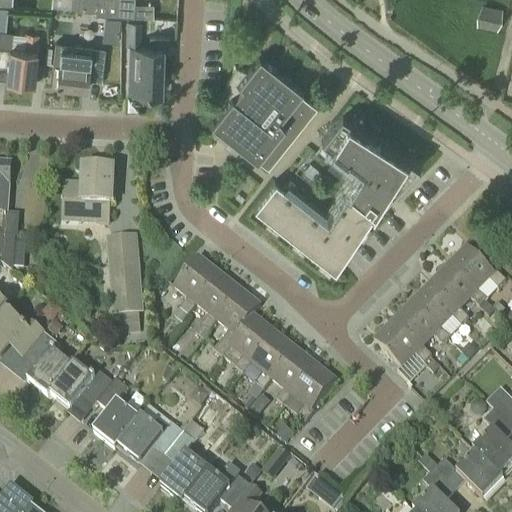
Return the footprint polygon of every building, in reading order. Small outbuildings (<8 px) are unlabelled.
[(0,0),(0,7),(12,9),(11,0),(0,0)] [(85,14),(86,0),(51,0),(50,11),(85,14)] [(118,17),(119,0),(86,0),(85,14),(118,17)] [(119,0),(118,17),(133,18),(134,0),(119,0)] [(502,9),(482,4),(477,27),(497,32),(502,9)] [(105,32),(106,20),(93,18),(92,30),(105,32)] [(149,48),(139,47),(140,23),(126,23),(125,47),(129,47),(127,93),(161,94),(163,53),(168,53),(169,39),(149,38),(149,48)] [(6,80),(34,83),(39,35),(24,33),(22,50),(10,49),(12,33),(0,31),(0,52),(9,54),(6,80)] [(87,90),(89,70),(92,47),(54,43),(52,67),(59,68),(57,86),(87,90)] [(216,107),(220,110),(209,123),(266,169),(315,108),(299,95),(301,91),(258,57),(246,72),(235,66),(216,107)] [(346,158),(360,170),(389,193),(419,163),(342,113),(320,141),(344,160),(346,158)] [(0,213),(8,214),(11,164),(0,163),(0,213)] [(110,205),(112,170),(84,168),(84,182),(83,182),(83,185),(64,184),(62,220),(79,221),(84,204),(95,205),(98,224),(108,224),(109,205),(110,205)] [(355,175),(325,222),(273,180),(252,207),(333,271),(376,203),(378,200),(380,203),(389,193),(360,170),(359,169),(355,175)] [(0,264),(2,265),(1,266),(13,275),(13,270),(23,271),(25,246),(15,245),(15,240),(15,239),(2,238),(0,237),(0,264)] [(448,268),(485,305),(487,302),(478,293),(488,283),(497,292),(505,284),(496,275),(495,276),(467,249),(448,268)] [(138,254),(107,257),(113,319),(117,319),(119,337),(140,335),(139,317),(143,317),(138,254)] [(193,307),(218,275),(197,259),(172,290),(187,301),(179,311),(188,318),(196,308),(193,307)] [(479,310),(485,305),(448,268),(430,287),(467,323),(469,321),(459,312),(470,301),(479,310)] [(214,323),(239,291),(218,275),(193,307),(196,308),(207,318),(200,328),(209,335),(216,325),(214,323)] [(461,329),(467,323),(430,287),(411,305),(448,342),(450,340),(441,331),(452,320),(461,329)] [(252,317),(260,308),(239,291),(214,323),(216,325),(228,334),(213,353),(222,360),(231,349),(228,347),(252,317)] [(443,347),(448,342),(411,305),(393,324),(430,361),(431,359),(422,350),(434,338),(443,347)] [(0,322),(5,316),(5,317),(8,313),(0,306),(0,322)] [(22,330),(5,317),(5,316),(0,322),(0,361),(1,362),(10,350),(24,361),(44,336),(28,323),(22,330)] [(273,334),(252,317),(228,347),(231,349),(242,359),(234,369),(243,376),(251,366),(249,364),(273,334)] [(423,367),(430,361),(393,324),(374,343),(401,371),(414,358),(423,367)] [(269,380),(293,350),(273,334),(249,364),(251,366),(263,375),(254,386),(263,393),(272,382),(269,380)] [(72,370),(71,370),(54,356),(60,349),(44,336),(24,361),(37,371),(27,384),(47,400),(49,397),(72,370)] [(281,407),(313,366),(293,350),(269,380),(272,382),(284,392),(275,403),(281,407)] [(313,366),(281,407),(284,410),(293,399),(305,408),(296,419),(304,426),(313,415),(311,413),(335,383),(313,366)] [(97,405),(116,381),(115,381),(112,385),(97,373),(91,380),(74,367),(71,370),(72,370),(49,397),(69,413),(79,400),(92,410),(96,405),(97,405)] [(114,453),(141,419),(140,419),(138,422),(117,406),(128,391),(116,381),(97,405),(109,415),(93,435),(114,453)] [(511,410),(504,403),(493,414),(511,432),(511,410)] [(252,409),(247,415),(255,422),(260,415),(252,409)] [(511,452),(504,445),(511,436),(511,432),(493,414),(482,425),(491,434),(472,454),(475,457),(475,456),(499,481),(511,467),(511,452)] [(164,459),(182,435),(170,425),(162,436),(141,419),(114,453),(115,453),(117,450),(139,467),(153,450),(164,459)] [(181,505),(207,472),(204,475),(183,459),(203,434),(191,424),(183,435),(182,435),(164,459),(175,467),(159,488),(181,505)] [(281,452),(273,461),(283,469),(291,460),(281,452)] [(502,484),(499,481),(475,456),(475,457),(456,475),(444,463),(437,470),(433,474),(454,495),(465,485),(483,503),(502,484)] [(418,466),(422,470),(429,462),(426,458),(418,466)] [(414,511),(450,511),(444,505),(454,495),(433,474),(437,470),(429,462),(422,470),(429,478),(422,485),(432,495),(414,511)] [(231,511),(249,488),(237,478),(229,489),(207,472),(181,505),(182,506),(184,502),(196,511),(212,511),(219,503),(231,511)] [(316,500),(325,488),(315,481),(306,492),(316,500)] [(251,511),(262,498),(249,488),(231,511),(251,511)] [(0,511),(25,511),(30,506),(8,489),(0,498),(0,511)]
